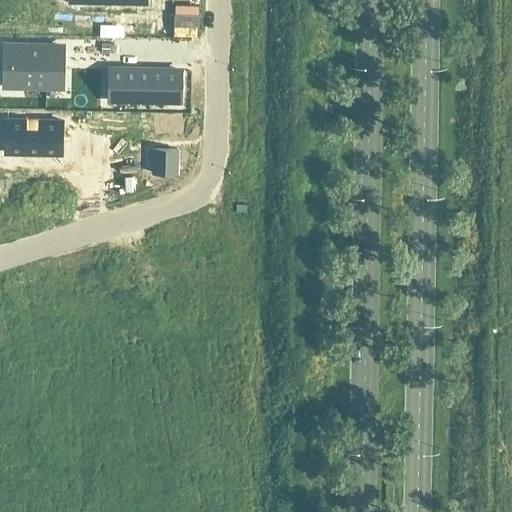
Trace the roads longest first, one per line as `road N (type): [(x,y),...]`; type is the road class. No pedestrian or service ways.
road 1 (primary): [(416,511),(425,0)]
road 2 (primary): [(369,0),(361,511)]
road 3 (unclassified): [(0,259),(190,202),(213,179),(217,0)]
